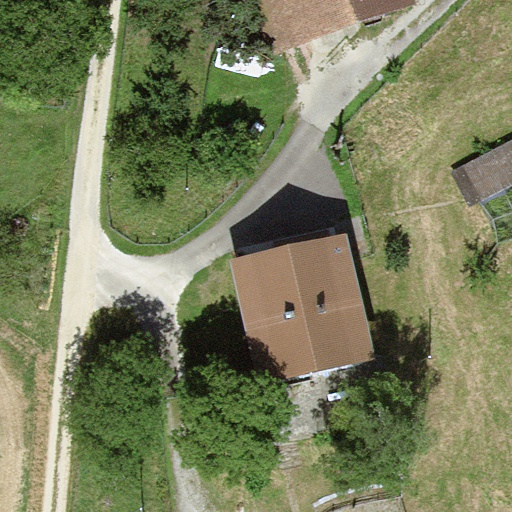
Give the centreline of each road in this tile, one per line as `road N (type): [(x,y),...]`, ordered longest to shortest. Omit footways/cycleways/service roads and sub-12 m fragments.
road 1 (unclassified): [(77,271),(169,264),(249,200),(429,0)]
road 2 (unclassified): [(77,271),(103,0)]
road 3 (unclassified): [(51,511),(77,271)]
